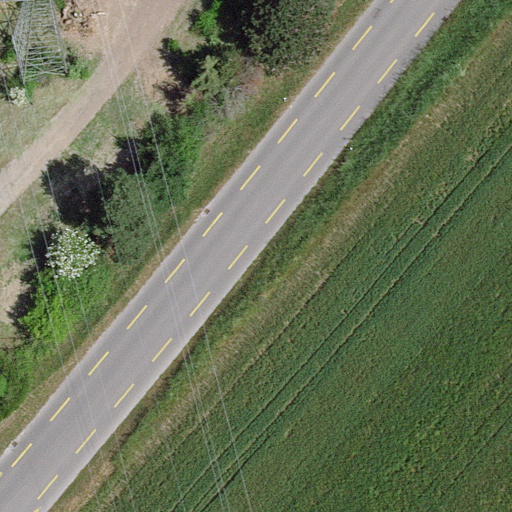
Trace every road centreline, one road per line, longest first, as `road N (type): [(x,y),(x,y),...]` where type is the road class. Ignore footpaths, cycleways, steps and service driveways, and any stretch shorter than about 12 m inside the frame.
road 1 (tertiary): [(430,0),(0,511)]
road 2 (track): [(0,189),(106,80),(162,0)]
